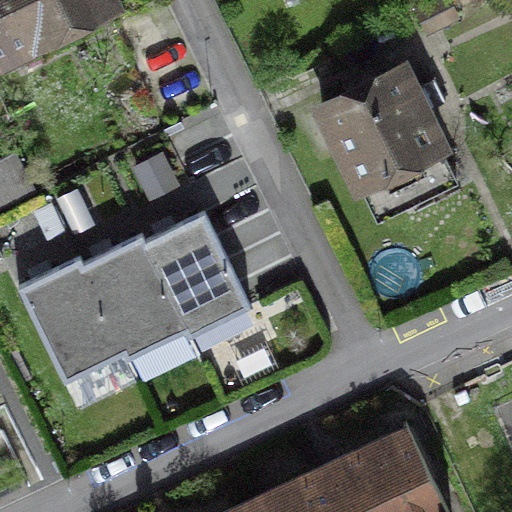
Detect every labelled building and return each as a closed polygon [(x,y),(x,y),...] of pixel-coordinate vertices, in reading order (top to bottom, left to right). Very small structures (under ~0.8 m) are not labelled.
[(0,0),(0,57),(101,10),(96,0),(0,0)] [(414,66),(323,105),(372,218),(464,179),(414,66)] [(0,218),(44,197),(25,158),(0,170),(0,218)] [(262,296),(215,194),(21,283),(68,385),(262,296)] [(492,511),(456,431),(276,511),(492,511)]
